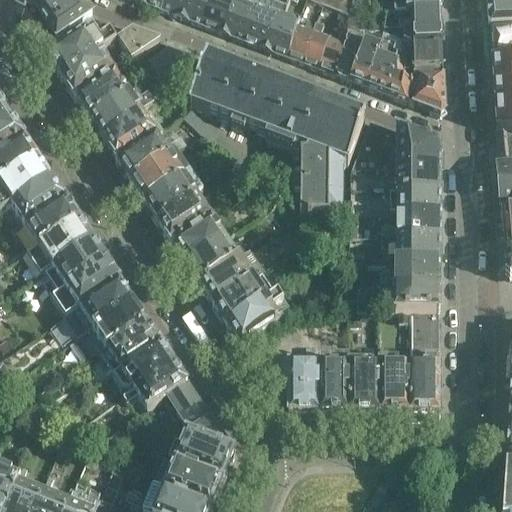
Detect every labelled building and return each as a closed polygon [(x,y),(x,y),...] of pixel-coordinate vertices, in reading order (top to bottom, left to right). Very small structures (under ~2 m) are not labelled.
[(93,23),(36,0),(16,0),(13,7),(14,13),(24,19),(21,24),(43,57),(47,54),(56,47),(60,53),(71,45),(68,40),(93,23)] [(142,0),(140,6),(161,14),(166,0),(142,0)] [(166,0),(161,14),(182,23),(190,0),(166,0)] [(190,0),(182,23),(203,30),(213,0),(190,0)] [(213,0),(203,30),(224,38),(237,0),(225,0),(224,4),(213,0)] [(245,0),(237,0),(224,38),(245,46),(256,16),(245,12),(249,1),(245,0)] [(245,0),(249,1),(269,9),(280,14),(285,16),(288,9),(291,0),(245,0)] [(300,0),(349,19),(350,17),(353,1),(381,0),(394,0),(300,0)] [(439,0),(394,0),(381,0),(382,16),(387,16),(411,16),(440,15),(439,0)] [(511,0),(487,0),(488,11),(489,30),(511,28),(511,0)] [(350,17),(350,18),(361,18),(362,1),(353,1),(350,17)] [(256,16),(245,46),(265,54),(276,24),(277,22),(280,14),(269,9),(265,20),(256,16)] [(440,15),(411,16),(387,16),(385,26),(383,34),(403,33),(404,50),(413,49),(441,49),(440,15)] [(277,22),(276,24),(265,54),(288,63),(298,30),(300,21),(287,16),(285,25),(277,22)] [(362,34),(361,18),(350,18),(347,34),(362,34)] [(298,30),(288,63),(303,69),(317,28),(308,24),(305,32),(298,30)] [(317,28),(303,69),(318,74),(330,41),(322,38),(324,31),(317,28)] [(511,28),(489,30),(490,36),(492,68),(511,66),(511,28)] [(51,60),(46,63),(61,85),(102,58),(117,48),(111,38),(100,44),(94,34),(95,34),(93,31),(71,45),(60,53),(50,59),(51,60)] [(382,50),(366,93),(387,100),(392,84),(384,80),(394,54),(404,58),(403,33),(383,34),(369,34),(366,44),(382,50)] [(348,40),(335,81),(350,87),(365,49),(366,46),(369,34),(362,34),(347,34),(346,39),(348,40)] [(129,40),(117,48),(131,68),(157,51),(156,50),(160,47),(133,37),(129,40)] [(330,41),(318,74),(335,81),(348,40),(346,39),(341,37),(338,44),(330,41)] [(365,49),(350,87),(366,93),(382,50),(366,44),(366,46),(365,49)] [(441,49),(413,49),(404,50),(404,65),(404,67),(412,67),(414,67),(414,66),(442,65),(441,49)] [(187,63),(189,59),(167,50),(163,52),(163,53),(149,64),(150,66),(142,72),(150,84),(185,62),(187,63)] [(392,84),(387,100),(409,109),(413,91),(405,87),(405,83),(404,79),(404,67),(404,65),(404,58),(394,54),(384,80),(392,84)] [(102,58),(61,85),(74,105),(115,79),(102,58)] [(196,69),(198,62),(189,59),(187,63),(185,62),(150,84),(129,99),(130,101),(90,127),(102,145),(143,120),(149,116),(155,112),(149,103),(156,99),(154,96),(196,69)] [(205,69),(198,86),(189,111),(232,127),(230,131),(244,136),(245,132),(267,140),(265,145),(266,145),(263,152),(284,159),(287,153),(293,155),(291,160),(301,163),(300,221),(306,221),(306,231),(320,231),(320,222),(343,222),(344,177),(346,170),(349,171),(364,130),(363,130),(365,126),(314,106),(311,105),(287,96),(287,95),(283,94),(283,95),(260,86),(260,85),(256,84),(232,75),(233,75),(207,65),(205,69)] [(414,67),(412,67),(404,67),(404,79),(405,83),(414,83),(419,84),(419,83),(443,83),(442,65),(414,66),(414,67)] [(511,66),(492,68),(494,85),(494,91),(511,89),(511,66)] [(129,99),(115,79),(74,105),(75,106),(76,105),(90,127),(130,101),(129,99)] [(409,109),(413,111),(440,121),(445,117),(444,100),(443,100),(443,83),(419,83),(419,84),(414,83),(405,83),(405,87),(413,91),(409,109)] [(511,89),(494,91),(495,105),(496,115),(497,123),(498,139),(511,143),(511,89)] [(0,130),(11,123),(0,105),(0,130)] [(190,115),(184,122),(277,212),(284,204),(190,115)] [(102,145),(115,165),(157,141),(163,136),(149,116),(143,120),(102,145)] [(11,123),(0,130),(0,159),(25,144),(11,123)] [(351,178),(395,175),(440,176),(440,173),(439,173),(439,156),(440,156),(440,154),(370,127),(368,132),(351,178)] [(496,138),(494,137),(497,169),(511,168),(511,143),(498,139),(496,138)] [(157,141),(115,165),(116,166),(115,167),(129,188),(170,161),(186,151),(181,142),(165,152),(157,141)] [(25,144),(0,159),(0,189),(38,164),(25,144)] [(170,161),(129,188),(143,210),(184,182),(170,161)] [(38,164),(0,189),(0,218),(11,211),(51,185),(38,164)] [(511,168),(497,169),(499,192),(511,190),(511,168)] [(351,178),(351,200),(439,199),(439,196),(440,196),(440,194),(439,194),(439,185),(440,185),(440,176),(395,175),(351,178)] [(184,182),(143,210),(156,230),(198,203),(203,199),(190,178),(184,182)] [(51,185),(11,211),(22,228),(25,231),(66,205),(65,204),(63,205),(51,185)] [(511,190),(499,192),(501,213),(501,214),(511,212),(511,190)] [(439,199),(351,200),(351,223),(441,223),(441,204),(441,201),(440,201),(440,200),(439,200),(439,199)] [(198,203),(156,230),(170,251),(172,251),(173,252),(211,223),(198,203)] [(66,205),(25,231),(38,252),(79,225),(66,205)] [(511,212),(501,214),(505,256),(511,255),(511,212)] [(211,223),(173,252),(185,270),(225,243),(211,223)] [(441,223),(351,223),(350,247),(440,247),(440,227),(441,227),(441,224),(441,223)] [(79,225),(38,252),(28,259),(41,279),(52,273),(52,272),(93,245),(79,225)] [(22,228),(12,235),(14,238),(25,231),(22,228)] [(225,243),(185,270),(199,291),(239,264),(225,243)] [(93,245),(52,272),(52,273),(40,281),(53,300),(65,293),(94,273),(106,265),(93,245)] [(395,272),(395,270),(440,270),(440,250),(441,250),(441,247),(440,247),(350,247),(349,271),(389,272),(395,272)] [(239,264),(199,291),(213,312),(264,278),(250,258),(239,264)] [(65,293),(53,300),(50,302),(64,323),(79,313),(119,286),(106,265),(94,273),(65,293)] [(379,295),(394,295),(440,296),(440,273),(441,273),(441,270),(440,270),(395,270),(395,272),(389,272),(389,283),(379,283),(379,295)] [(212,312),(219,323),(226,333),(267,306),(267,307),(278,299),(264,278),(213,312),(212,312)] [(79,313),(64,323),(59,326),(73,347),(93,334),(92,333),(132,307),(120,289),(121,288),(119,286),(79,313)] [(357,318),(394,320),(394,321),(396,321),(406,321),(410,321),(439,321),(440,296),(394,295),(357,295),(357,318)] [(267,306),(226,333),(241,354),(257,344),(258,345),(283,328),(282,328),(292,320),(284,308),(278,299),(267,307),(267,306)] [(132,307),(92,333),(93,334),(68,350),(81,370),(101,358),(106,355),(105,353),(145,327),(132,307)] [(360,319),(350,319),(350,333),(360,334),(360,319)] [(406,330),(406,321),(396,321),(396,330),(406,330)] [(410,376),(408,376),(409,425),(439,425),(439,376),(439,321),(410,321),(410,376)] [(145,327),(105,353),(106,355),(101,358),(115,378),(120,375),(160,348),(159,347),(158,347),(145,327)] [(264,344),(243,358),(254,376),(266,368),(265,367),(275,361),(264,344)] [(120,375),(115,378),(112,380),(122,393),(121,398),(124,403),(134,396),(133,395),(173,368),(160,348),(120,375)] [(288,373),(288,425),(320,425),(320,375),(319,375),(319,352),(307,352),(305,375),(291,375),(290,373),(288,373)] [(319,375),(320,375),(320,425),(347,425),(347,375),(348,375),(349,363),(348,353),(319,352),(319,375)] [(347,375),(347,425),(380,425),(379,375),(378,375),(374,375),(374,363),(349,363),(348,375),(347,375)] [(378,375),(379,375),(380,425),(409,425),(408,376),(398,376),(398,364),(378,365),(378,375)] [(173,368),(133,395),(134,396),(124,403),(123,403),(127,410),(138,403),(146,415),(145,416),(147,419),(167,405),(187,392),(186,390),(187,390),(173,368)] [(5,381),(1,388),(6,392),(11,385),(5,381)] [(16,401),(25,406),(35,400),(29,392),(16,401)] [(177,463),(174,469),(223,489),(234,460),(210,424),(187,392),(167,405),(189,437),(186,439),(185,439),(184,441),(185,442),(182,450),(177,448),(172,461),(177,463)] [(36,426),(18,418),(14,427),(33,435),(36,426)] [(70,420),(65,429),(76,436),(83,430),(84,429),(70,420)] [(93,446),(83,430),(76,436),(73,438),(90,448),(93,446)] [(77,445),(68,439),(64,451),(73,454),(77,445)] [(105,456),(118,461),(123,446),(110,442),(105,456)] [(101,460),(91,457),(87,469),(97,473),(98,470),(101,460)] [(112,478),(121,481),(125,483),(131,465),(118,461),(112,478)] [(505,472),(502,511),(511,511),(511,465),(507,465),(505,472)] [(0,511),(7,511),(18,486),(22,478),(0,469),(0,511)] [(163,495),(163,497),(199,511),(213,511),(223,491),(222,491),(223,489),(174,469),(172,473),(164,470),(154,492),(163,495)] [(121,481),(112,478),(110,483),(120,486),(121,481)] [(69,511),(71,507),(75,496),(50,485),(45,496),(38,511),(69,511)] [(38,511),(45,496),(44,496),(18,486),(7,511),(38,511)] [(199,511),(163,497),(162,498),(153,494),(145,511),(199,511)] [(71,507),(69,511),(99,511),(101,508),(102,507),(75,496),(71,507)]
